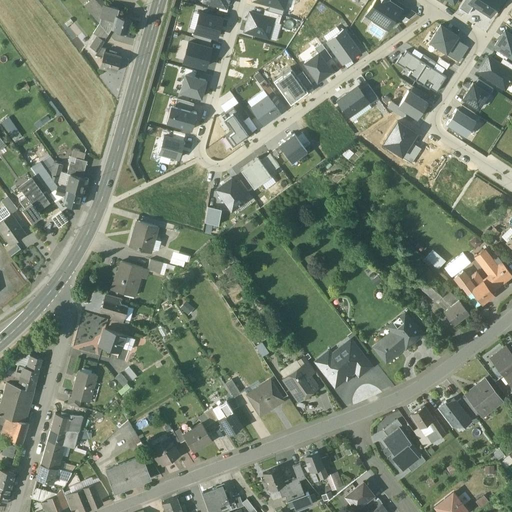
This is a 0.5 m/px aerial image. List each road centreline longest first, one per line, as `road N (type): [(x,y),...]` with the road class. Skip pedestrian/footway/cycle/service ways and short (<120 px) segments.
road 1 (residential): [(241,0),(198,150),(215,166),(438,8)]
road 2 (primary): [(51,290),(96,210),(160,0)]
road 3 (residential): [(355,415),(109,511)]
road 4 (residential): [(51,290),(67,335),(15,511)]
road 5 (residential): [(511,181),(433,124),(480,48)]
road 6 (residential): [(505,321),(427,380),(355,415)]
